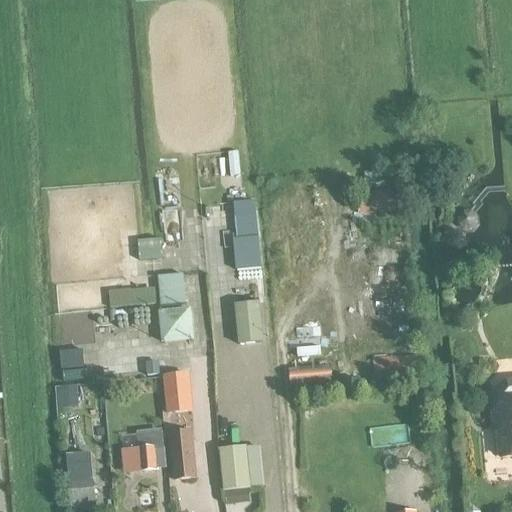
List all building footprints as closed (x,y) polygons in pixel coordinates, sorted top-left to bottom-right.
[(387,177),(387,171),(365,173),(366,184),(388,182),(389,192),(357,195),(359,214),(407,210),(405,191),(402,191),(401,176),(387,177)] [(230,229),(251,227),(250,216),(229,218),(230,229)] [(251,227),(230,229),(231,240),(233,240),(237,240),(252,238),(251,227)] [(237,240),(233,240),(237,272),(258,270),(263,269),(259,238),(255,238),(252,238),(237,240)] [(162,309),(187,306),(184,276),(159,279),(162,309)] [(109,293),(111,309),(156,305),(154,290),(109,293)] [(260,304),(236,306),(240,346),(264,343),(260,304)] [(189,311),(161,313),(164,341),(192,339),(189,311)] [(60,353),(62,371),(84,369),(83,351),(60,353)] [(374,379),(422,375),(421,358),(372,362),(374,379)] [(147,377),(160,375),(159,362),(145,364),(147,377)] [(292,386),(331,383),(329,367),(290,370),(292,386)] [(190,375),(163,377),(167,416),(194,413),(190,375)] [(511,383),(507,384),(492,394),(493,406),(497,410),(492,415),(493,431),(500,430),(503,459),(511,458),(511,383)] [(173,482),(197,480),(193,431),(168,434),(173,482)] [(223,492),(251,489),(246,447),(218,450),(223,492)] [(155,448),(141,449),(143,473),(157,472),(155,448)] [(73,509),(96,507),(93,475),(70,477),(73,509)]
